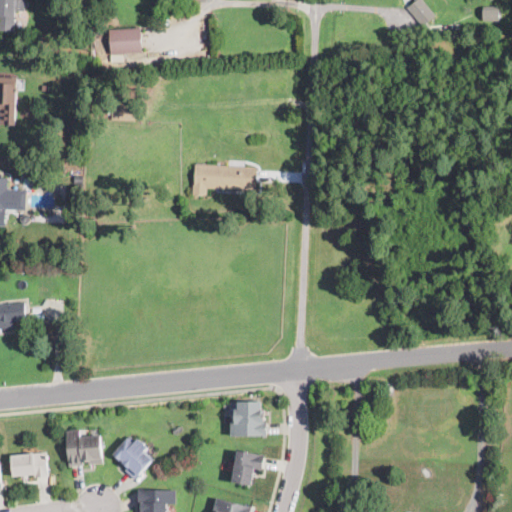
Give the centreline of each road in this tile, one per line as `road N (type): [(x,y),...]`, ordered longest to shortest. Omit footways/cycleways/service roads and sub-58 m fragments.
road 1 (residential): [(301,368),(316,2)]
road 2 (residential): [(0,398),(301,368)]
road 3 (residential): [(301,368),(511,345)]
road 4 (residential): [(285,511),(301,448),(301,368)]
